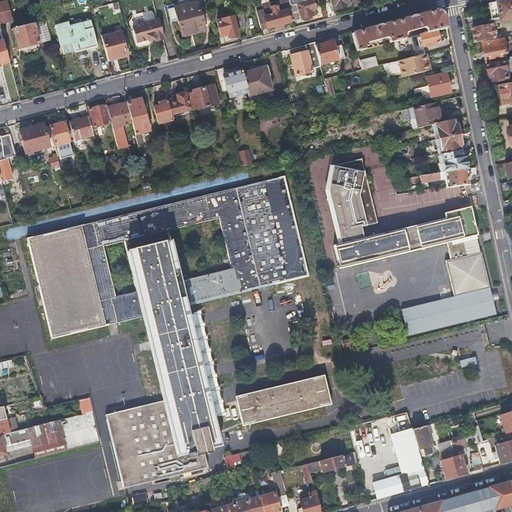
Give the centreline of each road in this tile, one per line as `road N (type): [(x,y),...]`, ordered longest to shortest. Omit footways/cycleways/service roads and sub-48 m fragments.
road 1 (residential): [(0,117),(433,0)]
road 2 (residential): [(511,278),(450,0)]
road 3 (unknown): [(492,191),(394,213),(377,198),(374,169)]
road 4 (residential): [(511,470),(371,510)]
road 5 (unknown): [(468,331),(480,365),(476,382),(408,403)]
